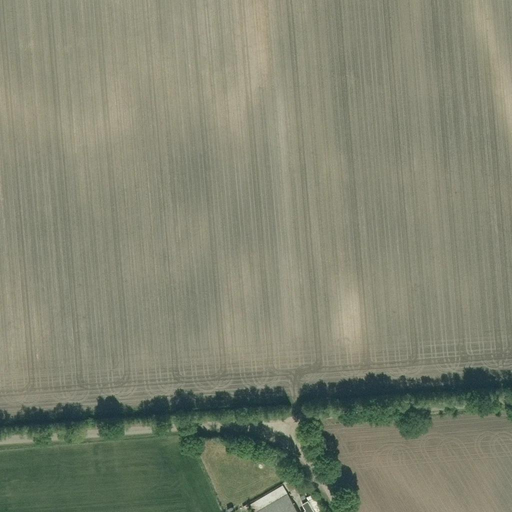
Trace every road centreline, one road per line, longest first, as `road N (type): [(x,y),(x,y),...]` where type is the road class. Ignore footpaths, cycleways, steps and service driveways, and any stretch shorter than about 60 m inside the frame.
road 1 (residential): [(0,436),(253,426),(295,446),(338,511)]
road 2 (track): [(511,400),(253,426)]
